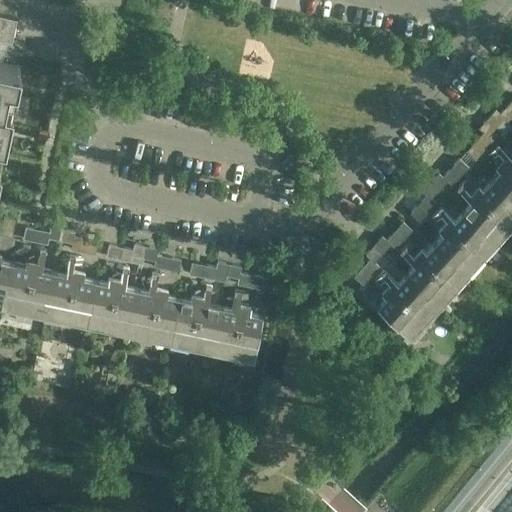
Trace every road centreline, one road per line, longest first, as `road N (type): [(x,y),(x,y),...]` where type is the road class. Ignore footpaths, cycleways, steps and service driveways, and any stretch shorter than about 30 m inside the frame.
road 1 (residential): [(253,223),(300,229),(486,19)]
road 2 (residential): [(253,223),(264,174),(250,152),(124,127),(106,137),(98,175),(109,193)]
road 3 (residential): [(109,193),(253,223)]
